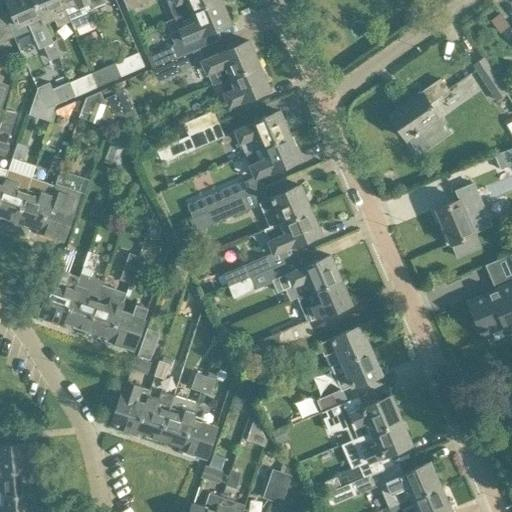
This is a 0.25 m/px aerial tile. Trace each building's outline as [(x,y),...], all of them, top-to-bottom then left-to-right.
[(43,21),(34,0),(6,0),(18,25),(27,21),(38,47),(43,45),(52,41),(43,21)] [(70,20),(61,0),(34,0),(43,21),(53,17),(57,26),(70,20)] [(87,0),(61,0),(70,20),(74,29),(96,19),(91,8),(87,0)] [(87,0),(91,8),(105,2),(104,0),(87,0)] [(149,0),(124,0),(128,9),(149,0)] [(165,0),(173,18),(192,10),(214,0),(165,0)] [(175,26),(182,41),(201,33),(202,34),(230,22),(220,0),(214,0),(192,10),(173,18),(177,26),(175,26)] [(0,27),(9,24),(1,6),(0,5),(0,27)] [(500,14),(492,19),(500,31),(508,25),(500,14)] [(9,24),(0,27),(0,40),(13,35),(9,24)] [(25,35),(15,39),(23,57),(32,53),(25,35)] [(61,37),(52,41),(58,56),(68,52),(61,37)] [(204,61),(208,72),(213,84),(220,81),(259,64),(248,40),(221,52),(222,53),(204,61)] [(58,56),(52,41),(43,45),(49,60),(58,56)] [(171,46),(148,56),(153,68),(176,58),(171,46)] [(120,76),(144,66),(139,53),(115,63),(120,76)] [(507,93),(483,57),(473,64),(497,100),(507,93)] [(181,70),(176,58),(153,68),(158,80),(181,70)] [(115,63),(93,73),(98,86),(120,76),(115,63)] [(269,88),(259,64),(220,81),(230,103),(241,99),(242,100),(269,88)] [(76,95),(98,86),(93,73),(70,82),(75,95),(76,95)] [(394,103),(398,109),(390,114),(407,138),(414,133),(416,135),(419,133),(428,147),(449,132),(439,117),(429,102),(448,89),(440,79),(412,99),(408,93),(394,103)] [(49,81),(36,87),(37,88),(46,107),(50,106),(56,103),(75,95),(70,82),(53,90),(49,81)] [(120,121),(138,113),(127,87),(109,95),(120,121)] [(37,88),(29,111),(46,117),(47,115),(50,106),(46,107),(37,88)] [(100,91),(85,98),(81,110),(79,116),(108,127),(112,116),(100,91)] [(62,115),(57,128),(70,140),(79,117),(79,116),(81,110),(85,98),(64,107),(65,112),(64,115),(62,115)] [(188,136),(218,123),(212,110),(182,122),(188,136)] [(262,146),(289,134),(279,110),(251,122),(252,123),(236,130),(246,153),(262,146)] [(218,123),(188,136),(155,150),(161,163),(223,136),(218,123)] [(262,146),(246,153),(256,176),(272,169),(272,170),(299,158),(289,134),(262,146)] [(11,146),(0,142),(0,153),(8,156),(11,146)] [(17,142),(12,158),(22,162),(28,146),(17,142)] [(511,147),(497,154),(502,167),(511,163),(511,147)] [(53,155),(48,170),(58,174),(63,158),(53,155)] [(0,212),(16,218),(31,177),(8,169),(0,191),(0,212)] [(16,218),(39,226),(54,185),(31,177),(16,218)] [(250,177),(186,205),(191,218),(204,212),(243,195),(255,190),(250,177)] [(260,203),(270,225),(310,208),(300,184),(272,196),(273,197),(260,203)] [(54,185),(39,226),(39,227),(38,231),(63,239),(77,198),(53,190),(55,185),(54,185)] [(243,195),(204,212),(209,225),(248,208),(243,195)] [(450,242),(474,232),(474,231),(479,229),(472,213),(467,215),(460,198),(436,208),(443,225),(439,227),(446,243),(450,242)] [(310,208),(270,225),(264,228),(269,240),(274,251),(268,254),(243,265),(248,277),(250,277),(250,276),(273,266),(298,255),(294,244),(320,232),(310,208)] [(71,251),(64,248),(60,257),(68,260),(71,251)] [(89,251),(83,268),(93,271),(99,254),(89,251)] [(128,283),(138,256),(129,253),(119,280),(128,283)] [(289,300),(296,297),(312,290),(340,279),(330,254),(278,277),(273,266),(250,276),(250,277),(254,287),(271,280),(277,293),(285,290),(289,300)] [(138,256),(128,283),(138,287),(147,259),(138,256)] [(50,284),(39,315),(63,323),(79,277),(56,269),(51,285),(50,284)] [(87,327),(102,285),(103,281),(80,273),(79,277),(63,323),(64,324),(65,320),(87,327)] [(340,279),(312,290),(296,297),(306,321),(323,314),(323,315),(350,303),(340,279)] [(511,282),(470,300),(483,332),(505,322),(509,331),(511,329),(511,282)] [(87,327),(110,335),(122,302),(125,293),(102,285),(87,327)] [(122,302),(110,335),(109,339),(133,348),(148,307),(135,302),(131,313),(121,309),(123,303),(122,302)] [(311,332),(306,321),(273,335),(278,346),(304,335),(311,332)] [(320,343),(324,354),(329,366),(331,365),(370,349),(360,325),(333,337),(333,338),(320,343)] [(159,332),(147,328),(138,354),(150,359),(159,332)] [(304,335),(278,346),(284,359),(310,348),(304,335)] [(331,365),(336,377),(341,388),(320,398),(319,396),(316,397),(322,411),(325,410),(346,401),(341,389),(353,384),(353,385),(381,373),(370,349),(331,365)] [(150,363),(135,358),(131,367),(147,372),(150,363)] [(160,361),(154,377),(163,380),(169,364),(160,361)] [(200,391),(205,376),(195,373),(190,388),(200,391)] [(205,376),(200,391),(209,395),(215,380),(205,376)] [(122,394),(121,394),(111,425),(135,433),(150,389),(127,381),(122,394)] [(159,436),(173,396),(159,391),(157,398),(148,396),(150,389),(135,433),(136,433),(137,429),(159,436)] [(353,439),(400,419),(390,395),(363,407),(358,396),(347,401),(346,401),(325,410),(328,416),(323,417),(329,431),(348,428),(353,439)] [(182,444),(193,411),(196,403),(173,396),(159,436),(182,444)] [(194,411),(193,411),(182,444),(181,448),(205,457),(216,427),(192,419),(194,411)] [(389,453),(411,443),(400,419),(353,439),(362,463),(359,464),(335,474),(336,476),(340,487),(351,482),(394,464),(389,453)] [(267,440),(259,425),(252,422),(246,440),(265,446),(267,440)] [(0,470),(27,468),(31,468),(29,442),(0,444),(0,470)] [(394,464),(351,482),(356,494),(379,484),(389,507),(400,502),(440,485),(429,461),(403,473),(398,462),(394,464)] [(206,467),(206,468),(203,476),(218,481),(221,472),(206,467)] [(0,495),(1,495),(29,493),(27,468),(0,470),(0,495)] [(272,502),(282,473),(272,469),(261,498),(272,502)] [(231,470),(226,486),(235,490),(241,474),(231,470)] [(282,473),(272,502),(282,506),(292,477),(282,473)] [(336,476),(324,481),(329,492),(340,487),(336,476)] [(444,511),(450,510),(440,485),(400,502),(404,511),(444,511)] [(216,511),(222,496),(209,491),(204,507),(193,503),(189,511),(216,511)] [(0,511),(30,511),(29,493),(1,495),(0,495),(0,511)] [(216,511),(242,511),(245,504),(222,496),(216,511)]
